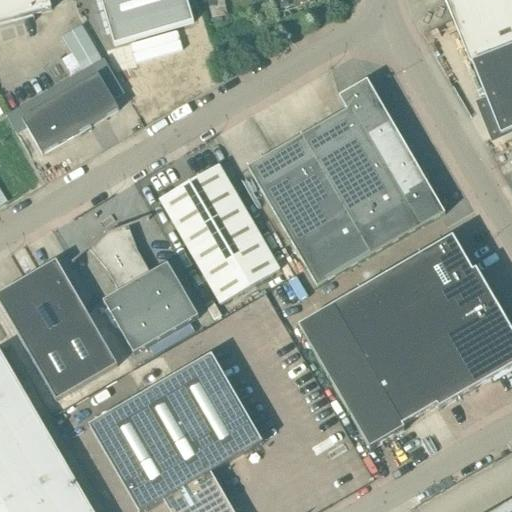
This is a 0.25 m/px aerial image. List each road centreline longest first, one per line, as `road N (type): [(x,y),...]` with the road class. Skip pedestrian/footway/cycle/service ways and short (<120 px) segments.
road 1 (unclassified): [(385,14),(0,238)]
road 2 (unclassified): [(511,237),(385,14)]
road 3 (unclassified): [(361,511),(511,422)]
